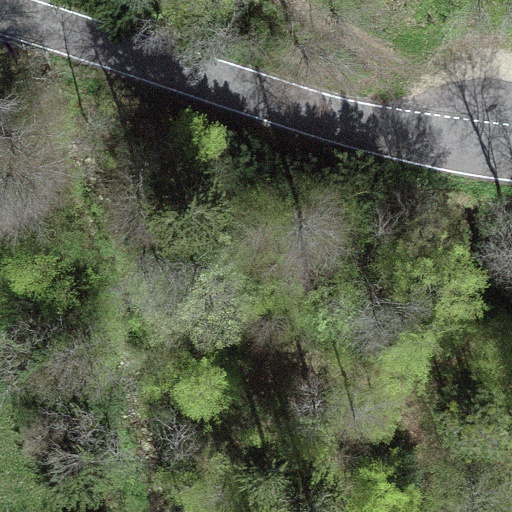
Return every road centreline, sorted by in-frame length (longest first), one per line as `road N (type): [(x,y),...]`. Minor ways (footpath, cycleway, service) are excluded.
road 1 (tertiary): [(511,152),(447,145),(284,104),(0,9)]
road 2 (track): [(296,0),(441,94),(447,145)]
